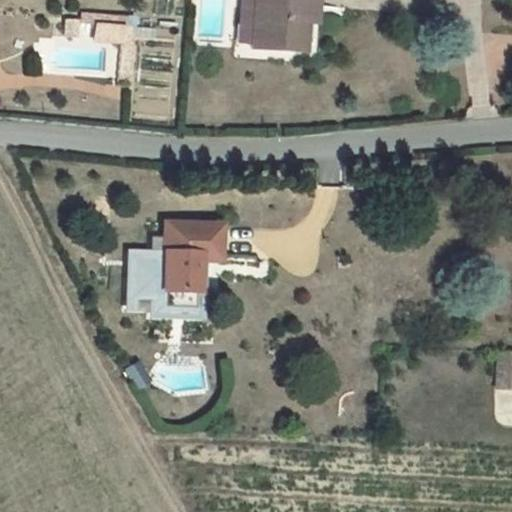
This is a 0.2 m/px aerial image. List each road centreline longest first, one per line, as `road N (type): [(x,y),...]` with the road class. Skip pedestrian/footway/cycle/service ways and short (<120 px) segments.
road 1 (residential): [(511,129),(200,151),(0,134)]
road 2 (track): [(0,169),(186,511)]
